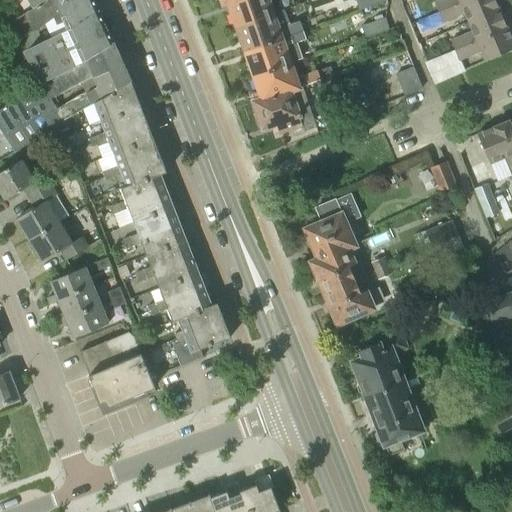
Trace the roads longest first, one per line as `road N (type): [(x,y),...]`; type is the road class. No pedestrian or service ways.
road 1 (secondary): [(306,407),(137,0)]
road 2 (residential): [(83,488),(0,264)]
road 3 (residential): [(83,488),(306,407)]
road 4 (residential): [(391,144),(511,85)]
